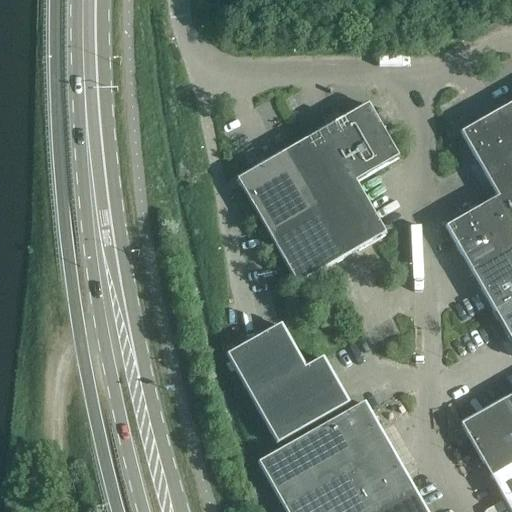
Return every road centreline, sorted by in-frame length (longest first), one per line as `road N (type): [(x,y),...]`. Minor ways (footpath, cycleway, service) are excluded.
road 1 (primary): [(181,511),(92,145)]
road 2 (primary): [(92,145),(97,307),(144,511)]
road 3 (unclassified): [(427,434),(428,77)]
road 4 (unclassified): [(428,77),(221,71),(190,50),(177,0)]
road 5 (primary): [(92,145),(90,0)]
